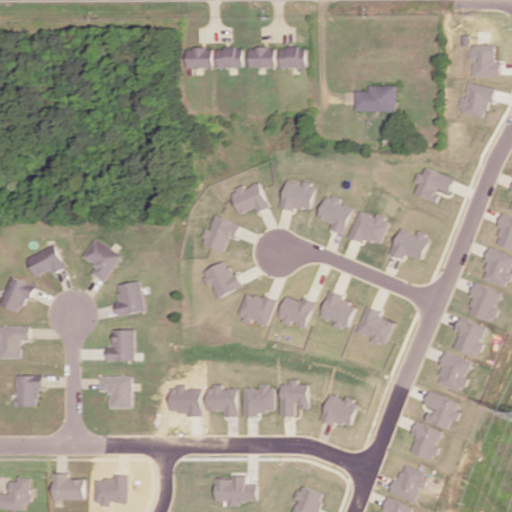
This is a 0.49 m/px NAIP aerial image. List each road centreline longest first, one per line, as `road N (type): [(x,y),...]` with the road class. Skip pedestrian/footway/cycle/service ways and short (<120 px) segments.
road 1 (residential): [(366,460),(306,445),(0,444)]
road 2 (residential): [(274,244),(300,246),(428,295),(511,122)]
road 3 (residential): [(344,511),(428,295)]
road 4 (residential): [(75,444),(75,313)]
